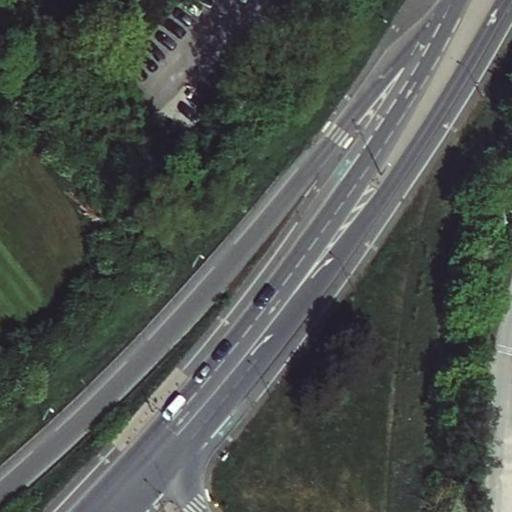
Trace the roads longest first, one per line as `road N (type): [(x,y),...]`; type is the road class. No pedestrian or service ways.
road 1 (motorway): [(457,7),(379,81),(217,282),(0,493)]
road 2 (primary): [(316,263),(384,191),(506,0)]
road 3 (primary): [(457,7),(316,263)]
road 4 (primary): [(169,443),(316,263)]
